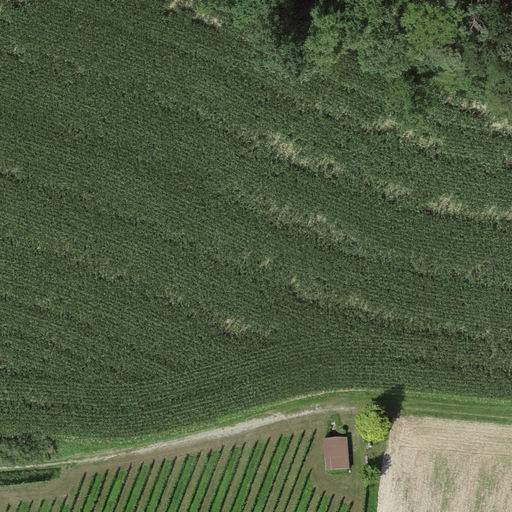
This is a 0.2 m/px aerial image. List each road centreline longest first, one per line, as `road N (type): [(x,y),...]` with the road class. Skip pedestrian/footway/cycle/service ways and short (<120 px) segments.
road 1 (track): [(511,415),(333,404),(139,448),(0,467)]
road 2 (track): [(279,0),(438,70),(511,87)]
